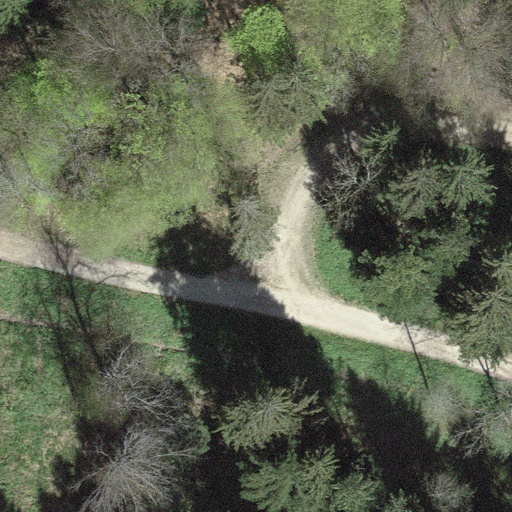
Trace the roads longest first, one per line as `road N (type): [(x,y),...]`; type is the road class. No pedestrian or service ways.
road 1 (track): [(511,366),(257,291),(0,242)]
road 2 (track): [(511,144),(378,129),(313,169),(257,291)]
